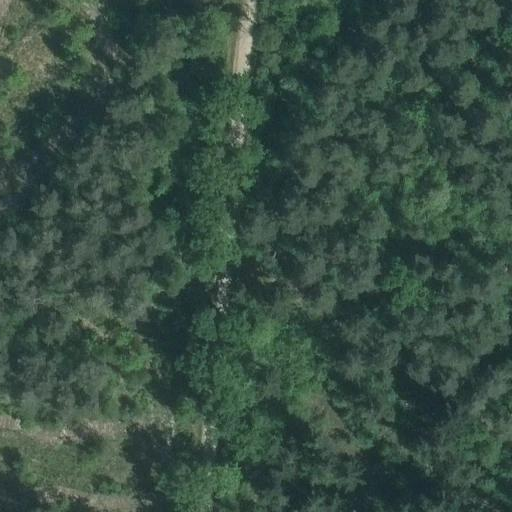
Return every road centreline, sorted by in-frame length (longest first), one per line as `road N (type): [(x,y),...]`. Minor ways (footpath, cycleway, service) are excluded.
road 1 (track): [(251,0),(208,511)]
road 2 (track): [(229,256),(511,437)]
